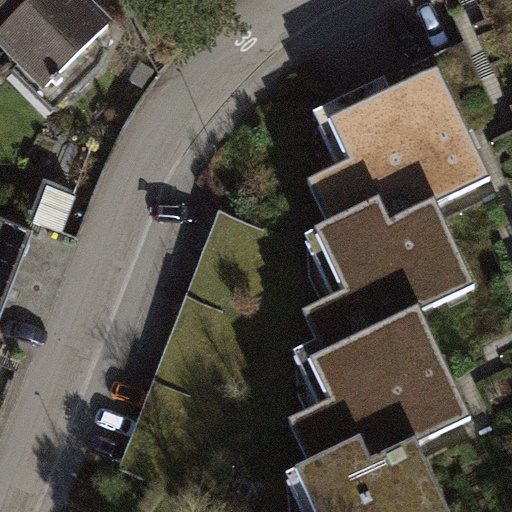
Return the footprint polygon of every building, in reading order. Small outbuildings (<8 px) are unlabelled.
[(0,0),(0,23),(7,31),(38,0),(0,0)] [(54,112),(98,69),(105,52),(95,43),(112,26),(86,0),(38,0),(7,31),(0,38),(0,45),(43,89),(37,94),(54,112)] [(471,58),(344,117),(364,158),(309,184),(358,289),(304,314),(325,359),(421,314),(475,289),(436,206),(489,181),(457,111),(489,96),(471,58)] [(294,245),(229,220),(134,467),(198,491),(294,245)] [(0,325),(34,235),(0,221),(0,325)] [(421,314),(325,359),(345,398),(291,423),(333,511),(446,511),(416,447),(472,420),(421,314)]
